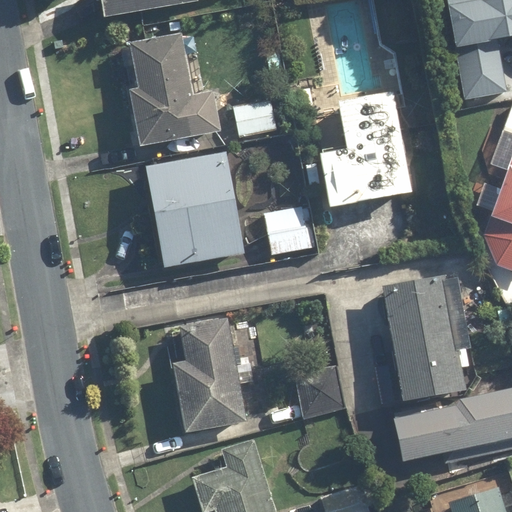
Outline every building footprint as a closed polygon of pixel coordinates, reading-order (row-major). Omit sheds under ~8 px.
[(101,0),(104,17),(200,1),(199,0),(101,0)] [(497,40),(511,37),(511,0),(445,0),(463,103),(507,96),(497,40)] [(184,40),(127,48),(141,145),(223,133),(216,90),(192,94),(184,40)] [(313,86),(292,90),(298,131),(319,128),(313,86)] [(412,193),(394,91),(339,101),(347,148),(319,153),(329,208),(412,193)] [(271,102),(231,109),(236,137),(276,130),(271,102)] [(511,132),(511,158),(484,235),(495,265),(511,270),(511,107),(504,130),(511,132)] [(226,151),(146,167),(166,268),(246,253),(226,151)] [(303,208),(264,214),(270,253),(309,248),(303,208)] [(466,392),(462,367),(469,366),(466,349),(470,349),(461,288),(448,290),(446,275),(384,284),(403,402),(466,392)] [(178,327),(184,362),(173,364),(185,434),(248,423),(236,353),(230,318),(178,327)] [(326,375),(295,381),(302,419),(333,413),(326,375)] [(405,462),(446,453),(449,464),(511,451),(511,389),(395,414),(405,462)] [(276,511),(271,495),(255,439),(221,449),(227,467),(192,477),(201,511),(211,511),(215,511),(276,511)] [(450,511),(508,511),(498,481),(446,498),(450,511)] [(371,511),(364,484),(320,496),(324,511),(371,511)]
